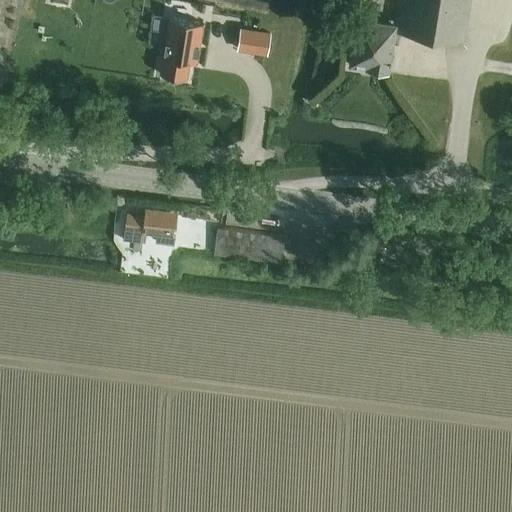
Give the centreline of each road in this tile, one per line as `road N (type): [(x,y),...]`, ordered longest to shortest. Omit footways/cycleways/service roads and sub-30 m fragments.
road 1 (secondary): [(511,227),(0,162)]
road 2 (track): [(0,263),(511,327)]
